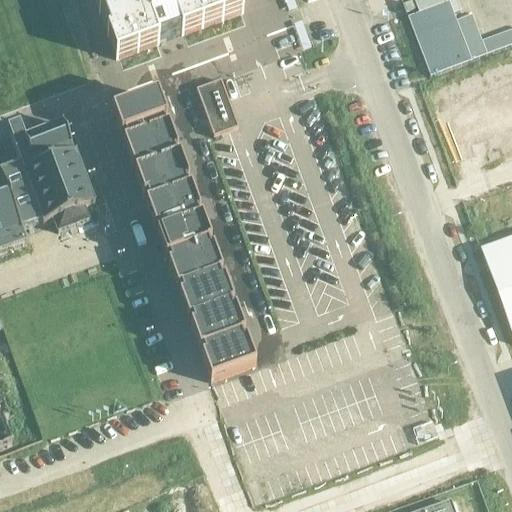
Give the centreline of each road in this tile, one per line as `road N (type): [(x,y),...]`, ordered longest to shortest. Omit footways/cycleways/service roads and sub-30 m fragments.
road 1 (unclassified): [(343,10),(457,316)]
road 2 (unclassified): [(457,316),(192,412)]
road 3 (unclassified): [(343,10),(77,102)]
road 4 (unclassified): [(192,412),(0,482)]
road 5 (unclassified): [(192,412),(124,229)]
road 6 (unclassified): [(457,316),(511,460)]
road 7 (unclassified): [(77,102),(124,229)]
road 8 (unclassified): [(124,229),(0,276)]
